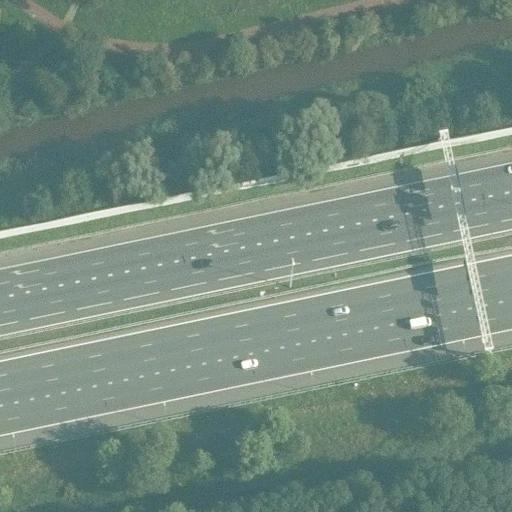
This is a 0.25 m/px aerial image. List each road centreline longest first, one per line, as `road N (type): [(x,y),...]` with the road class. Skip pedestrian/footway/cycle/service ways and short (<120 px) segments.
road 1 (motorway): [(511,213),(0,319)]
road 2 (motorway): [(0,384),(511,278)]
